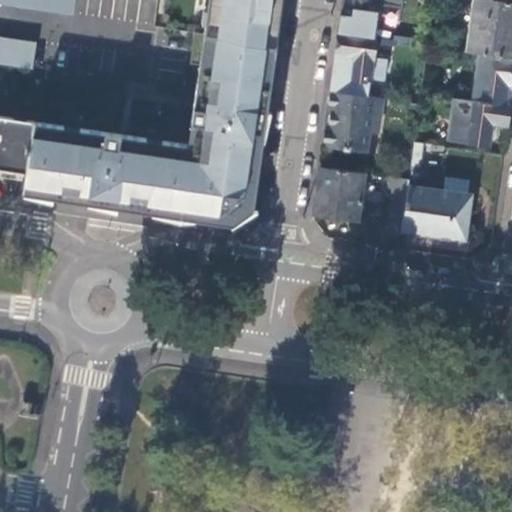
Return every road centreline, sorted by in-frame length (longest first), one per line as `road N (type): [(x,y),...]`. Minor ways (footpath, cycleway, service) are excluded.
road 1 (residential): [(271,261),(309,0)]
road 2 (secondary): [(257,357),(511,391)]
road 3 (secondary): [(511,295),(271,261)]
road 4 (tertiary): [(76,343),(66,496)]
road 5 (tertiary): [(66,496),(110,350)]
road 6 (secondary): [(271,261),(189,249),(136,255)]
road 7 (secondary): [(135,341),(257,357)]
